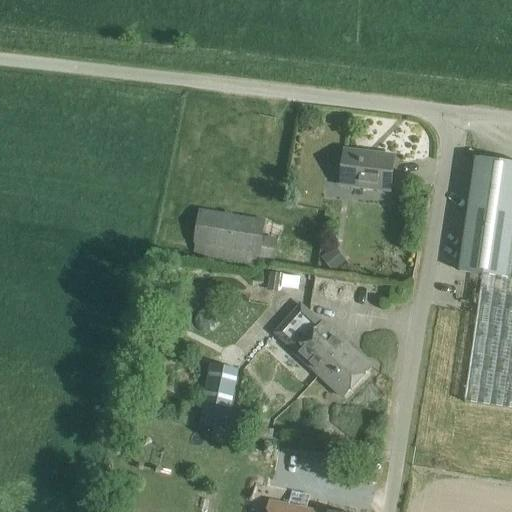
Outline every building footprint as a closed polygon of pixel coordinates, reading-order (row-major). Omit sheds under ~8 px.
[(395,157),(345,151),(341,185),(391,191),(395,157)] [(511,165),(474,160),(458,274),(483,278),(465,402),(511,408),(511,165)] [(264,222),(201,211),(198,231),(193,255),(274,267),(279,237),(262,235),(264,222)] [(335,247),(322,258),(333,272),(347,261),(335,247)] [(270,291),(280,292),(282,273),(272,272),(270,291)] [(322,324),(302,306),(278,331),(300,351),(298,354),(344,398),(372,367),(324,323),(322,324)] [(233,408),(240,369),(213,364),(205,402),(233,408)] [(249,424),(250,415),(232,411),(227,431),(274,440),(276,429),(249,424)] [(279,447),(276,471),(321,475),(324,451),(279,447)] [(311,497),(255,484),(253,498),(266,500),(263,511),(328,511),(327,511),(326,511),(318,511),(308,510),(311,497)]
